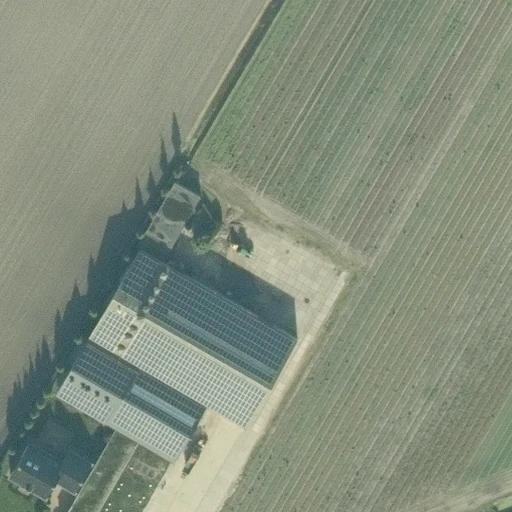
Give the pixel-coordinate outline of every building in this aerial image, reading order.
[(0,285),(13,292),(70,185),(14,155),(0,181),(0,285)] [(175,182),(146,233),(172,248),(201,197),(175,182)] [(46,313),(102,204),(71,188),(15,297),(46,313)] [(141,246),(57,391),(118,426),(67,511),(143,511),(208,403),(248,425),(298,337),(141,246)] [(70,449),(64,461),(31,442),(11,476),(47,497),(57,479),(76,491),(92,462),(70,449)] [(219,453),(224,463),(240,455),(234,445),(219,453)]
